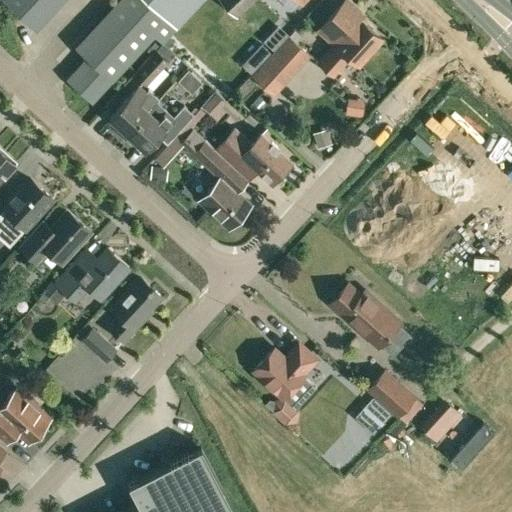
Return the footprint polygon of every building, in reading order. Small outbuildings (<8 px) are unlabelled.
[(5,0),(36,28),(62,0),(5,0)] [(115,0),(74,45),(86,56),(65,78),(92,102),(157,31),(165,39),(200,0),(115,0)] [(220,0),(237,18),(255,0),(220,0)] [(358,65),(382,38),(355,13),(358,10),(346,0),(343,0),(318,28),(334,42),(318,61),(333,75),(349,57),(358,65)] [(290,9),(275,16),(283,33),(298,26),(290,9)] [(275,94),(283,84),(310,54),(289,35),(262,65),(254,75),(275,94)] [(162,42),(156,49),(133,73),(146,85),(169,60),(161,53),(166,46),(162,42)] [(257,66),(250,58),(241,67),(249,74),(257,66)] [(127,134),(149,111),(148,111),(159,99),(148,89),(145,92),(138,85),(109,117),(127,134)] [(221,100),(215,94),(206,104),(212,110),(221,100)] [(352,99),(352,110),(369,111),(370,101),(352,99)] [(158,119),(149,111),(127,134),(145,150),(169,124),(178,131),(194,114),(184,105),(173,117),(166,110),(158,119)] [(236,128),(216,149),(236,167),(245,158),(270,182),(291,159),(261,132),(252,143),(236,128)] [(162,164),(173,151),(184,138),(177,132),(155,158),(162,164)] [(236,167),(216,149),(206,140),(194,153),(220,177),(199,200),(228,227),(250,204),(224,180),(236,167)] [(0,182),(17,163),(0,147),(0,182)] [(167,167),(151,165),(149,177),(166,179),(167,167)] [(0,236),(9,244),(25,227),(51,197),(30,178),(3,208),(4,208),(0,212),(0,236)] [(62,261),(88,231),(66,211),(50,229),(41,221),(19,245),(38,262),(49,249),(62,261)] [(54,281),(45,290),(57,301),(66,292),(74,299),(87,284),(100,295),(127,266),(106,247),(90,265),(78,255),(54,281)] [(143,315),(160,296),(139,277),(112,307),(121,314),(110,326),(124,339),(144,316),(143,315)] [(348,283),(330,303),(345,317),(355,326),(362,332),(377,346),(400,321),(376,299),(365,289),(361,294),(348,283)] [(105,361),(117,348),(92,326),(80,339),(105,361)] [(298,342),(284,357),(274,347),(253,369),(283,396),(303,375),(302,373),(316,358),(298,342)] [(413,394),(384,369),(368,387),(396,414),(413,394)] [(0,401),(0,434),(6,440),(16,430),(28,440),(49,417),(16,387),(2,403),(0,401)] [(378,427),(388,408),(372,399),(361,418),(378,427)] [(486,399),(473,406),(479,417),(491,410),(486,399)] [(458,414),(448,404),(425,429),(435,439),(458,414)] [(118,511),(235,511),(200,444),(127,482),(138,502),(118,511)]
